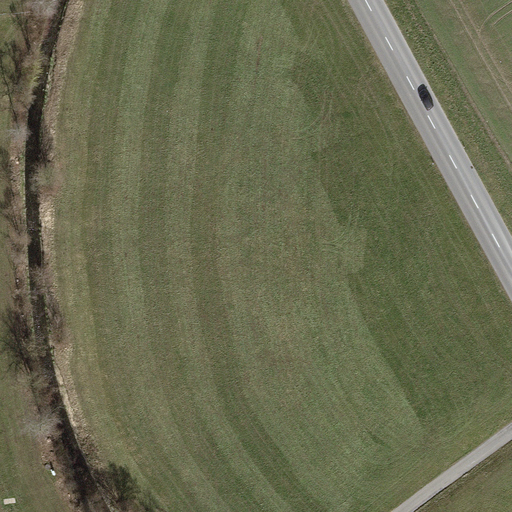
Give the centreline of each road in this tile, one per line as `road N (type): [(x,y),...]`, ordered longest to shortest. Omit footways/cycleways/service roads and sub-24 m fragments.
road 1 (tertiary): [(365,0),(511,268)]
road 2 (residential): [(511,432),(405,511)]
